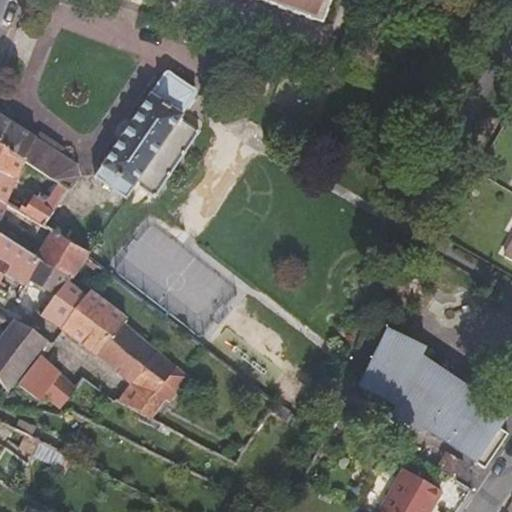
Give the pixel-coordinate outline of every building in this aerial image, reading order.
[(262,0),(319,22),(327,0),(262,0)] [(155,197),(199,131),(180,119),(184,114),(183,113),(196,93),(196,92),(196,91),(196,90),(195,89),(168,71),(167,71),(166,70),(165,70),(165,71),(164,72),(150,92),(149,92),(101,165),(102,166),(94,177),(126,198),(135,184),(155,197)] [(76,166),(58,154),(60,149),(39,136),(36,140),(0,117),(0,143),(25,161),(29,163),(59,183),(69,190),(78,176),(76,166)] [(0,202),(5,205),(25,161),(0,143),(0,202)] [(60,203),(69,190),(59,183),(45,203),(26,193),(17,212),(20,214),(44,229),(60,203)] [(106,274),(87,256),(50,232),(35,256),(40,259),(73,279),(82,265),(94,274),(92,277),(100,283),(106,274)] [(30,279),(40,259),(35,256),(19,246),(0,234),(0,292),(1,293),(5,285),(0,282),(0,279),(5,271),(27,285),(30,279)] [(61,329),(87,295),(71,282),(73,279),(40,259),(30,279),(61,298),(47,320),(61,329)] [(176,369),(124,324),(126,321),(90,292),(87,295),(61,329),(117,371),(133,383),(150,397),(153,394),(176,369)] [(0,381),(8,392),(48,341),(16,321),(0,341),(0,381)] [(388,330),(357,384),(382,397),(398,407),(395,413),(412,425),(416,419),(478,461),(501,426),(474,408),(478,401),(408,354),(414,342),(388,330)] [(76,387),(42,356),(20,385),(39,400),(43,395),(60,409),(76,387)] [(167,401),(186,379),(176,369),(153,394),(163,399),(167,401)] [(152,418),(163,399),(153,394),(150,397),(133,383),(119,400),(152,418)] [(288,424),(292,418),(276,405),(270,413),(288,424)] [(33,456),(40,441),(25,433),(18,448),(33,456)] [(464,463),(446,453),(437,468),(455,478),(464,463)] [(428,511),(441,491),(404,469),(380,511),(382,511),(428,511)]
